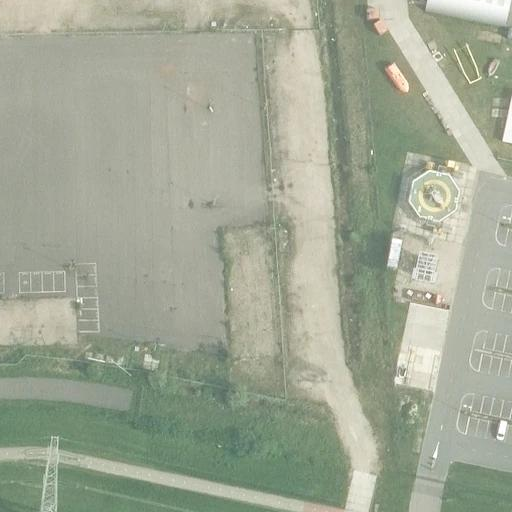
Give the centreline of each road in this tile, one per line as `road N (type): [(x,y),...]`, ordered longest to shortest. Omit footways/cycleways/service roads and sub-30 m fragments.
road 1 (unknown): [(349,511),(354,443),(333,371),(312,87),(286,0)]
road 2 (unclassified): [(126,399),(0,390)]
